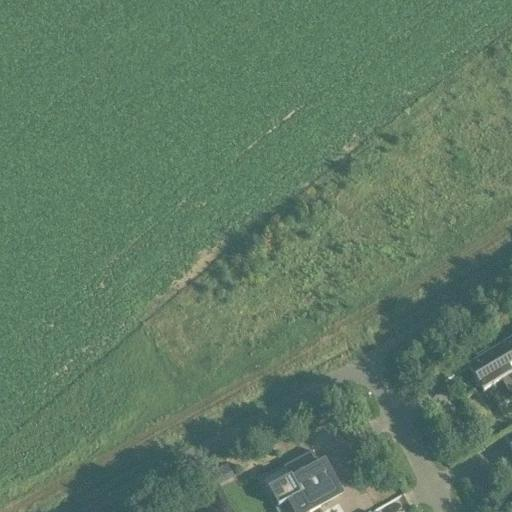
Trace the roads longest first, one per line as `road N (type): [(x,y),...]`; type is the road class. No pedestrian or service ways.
road 1 (track): [(511,228),(8,511)]
road 2 (residential): [(89,511),(363,352),(444,511)]
